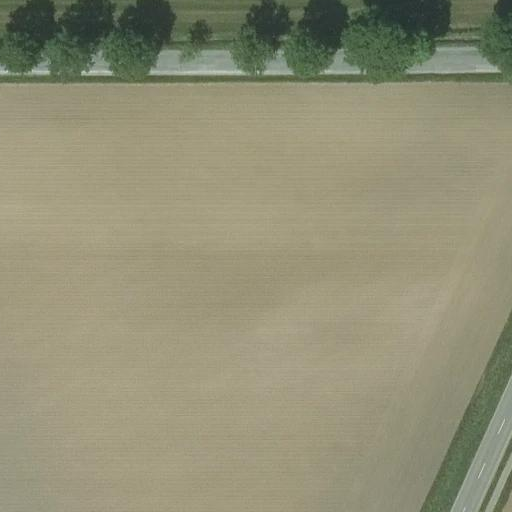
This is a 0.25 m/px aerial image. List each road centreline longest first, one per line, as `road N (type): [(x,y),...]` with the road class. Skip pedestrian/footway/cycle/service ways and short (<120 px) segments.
road 1 (residential): [(511,63),(0,67)]
road 2 (tertiary): [(511,395),(460,511)]
